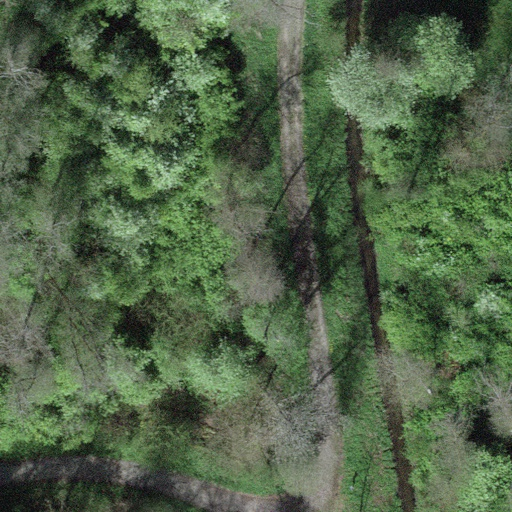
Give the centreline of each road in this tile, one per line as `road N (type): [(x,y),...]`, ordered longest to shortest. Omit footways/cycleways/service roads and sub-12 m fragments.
road 1 (track): [(324,511),(318,344),(297,216),(301,0)]
road 2 (track): [(0,475),(87,466),(162,478),(248,511)]
